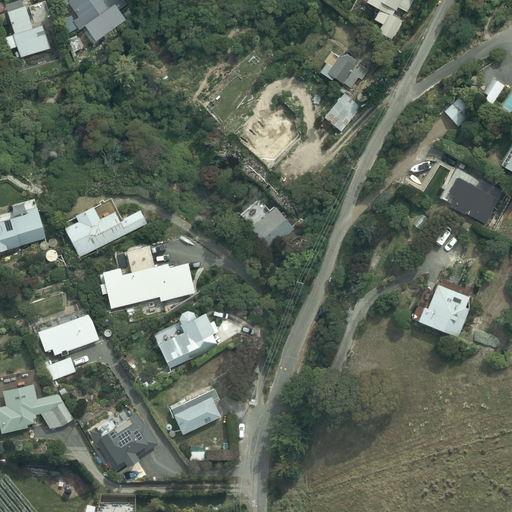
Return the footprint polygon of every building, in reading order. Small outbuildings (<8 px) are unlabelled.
[(78,10),(77,10),(89,29),(113,12),(105,0),(78,0),(74,3),(78,10)] [(407,24),(393,16),(395,13),(397,14),(399,11),(407,16),(416,0),(364,0),(380,10),(374,20),(383,25),(377,36),(394,46),(407,24)] [(21,2),(6,6),(15,34),(13,34),(14,35),(6,38),(11,52),(18,50),(21,60),(51,50),(44,27),(36,29),(28,4),(23,6),(21,2)] [(337,57),(331,52),(324,62),(325,63),(321,69),(349,90),(358,79),(361,82),(368,72),(360,66),(357,70),(353,66),(356,62),(346,55),(339,55),(337,57)] [(503,88),(495,83),(488,94),(496,100),(503,88)] [(511,117),(511,85),(498,108),(511,117)] [(362,110),(344,94),(323,119),(341,135),(362,110)] [(461,97),(444,110),(458,127),(475,113),(461,97)] [(304,136),(276,107),(272,112),(267,107),(237,136),(270,169),(304,136)] [(511,150),(502,167),(504,168),(504,167),(511,171),(511,150)] [(477,197),(469,189),(458,202),(466,209),(477,197)] [(94,205),(93,202),(74,212),(77,218),(63,226),(80,259),(149,223),(141,207),(122,216),(111,195),(104,199),(103,197),(99,199),(100,202),(94,205)] [(481,196),(464,214),(470,220),(487,201),(481,196)] [(269,210),(259,198),(257,200),(256,199),(250,205),(241,214),(251,226),(250,227),(270,250),(294,230),(274,206),(269,210)] [(48,242),(36,205),(0,217),(0,255),(21,249),(22,251),(48,242)] [(155,268),(150,248),(127,253),(132,274),(122,277),(120,269),(104,272),(107,287),(102,288),(104,297),(109,295),(113,312),(161,302),(162,307),(196,299),(189,268),(191,268),(188,258),(170,257),(169,264),(155,268)] [(443,284),(438,282),(433,293),(426,290),(411,323),(462,346),(471,326),(469,325),(470,321),(469,320),(476,305),(474,303),(476,299),(460,292),(461,290),(444,282),(443,284)] [(182,326),(153,339),(158,352),(160,351),(170,375),(194,365),(188,351),(216,339),(206,316),(196,320),(194,314),(188,312),(182,314),(180,321),(182,326)] [(89,314),(38,334),(46,355),(53,352),(56,359),(62,357),(63,360),(69,358),(68,355),(100,343),(89,314)] [(70,359),(46,369),(53,386),(77,376),(70,359)] [(36,373),(0,379),(0,432),(1,437),(34,430),(32,421),(35,421),(34,418),(40,417),(49,433),(62,430),(74,422),(57,397),(41,400),(36,373)] [(219,403),(215,394),(184,407),(183,406),(171,412),(183,439),(221,422),(215,408),(218,406),(218,404),(219,403)] [(159,445),(145,424),(143,425),(135,412),(114,426),(109,417),(100,423),(102,425),(90,433),(115,473),(159,445)] [(205,448),(191,448),(191,463),(205,463),(205,448)]
